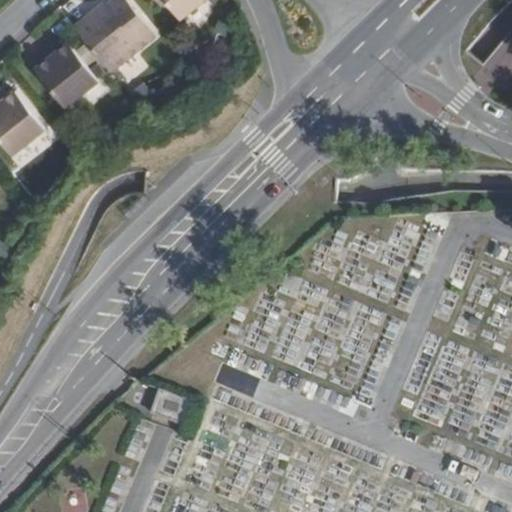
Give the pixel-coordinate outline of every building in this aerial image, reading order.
[(73,23),(109,67),(151,33),(125,0),(108,0),(101,6),(99,3),(73,23)] [(201,0),(166,0),(180,17),(201,0)] [(97,79),(68,41),(48,56),(45,53),(33,63),(66,104),(97,79)] [(45,128),(15,90),(0,102),(0,135),(14,153),(45,128)] [(0,239),(0,254),(12,258),(16,245),(0,239)] [(190,423),(198,402),(166,390),(158,413),(190,423)]
